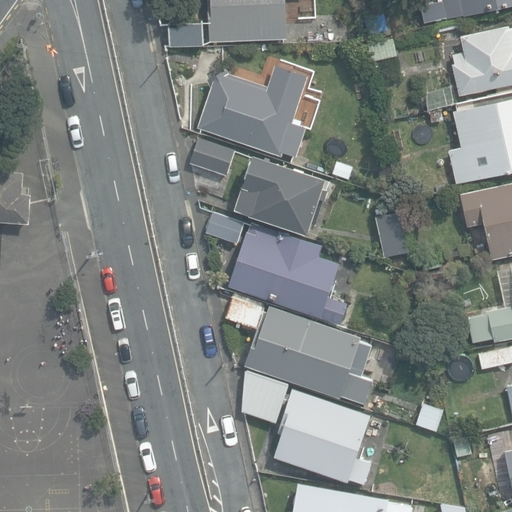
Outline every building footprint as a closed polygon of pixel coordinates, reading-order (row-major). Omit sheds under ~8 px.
[(209,0),(211,40),(289,37),(287,0),(209,0)] [(422,4),(425,22),(511,5),(511,0),(439,0),(439,1),(422,4)] [(363,19),(367,34),(388,29),(384,13),(363,19)] [(170,22),(172,46),(204,44),(203,20),(170,22)] [(455,63),(461,93),(511,82),(511,26),(510,27),(510,25),(462,35),(466,52),(454,54),(456,63),(455,63)] [(371,42),(374,59),(399,55),(395,37),(371,42)] [(284,151),(298,155),(301,145),(307,147),(311,132),(306,131),(308,126),(295,121),(310,74),(277,63),(270,85),(231,72),(228,68),(208,78),(212,87),(199,127),(283,154),(284,151)] [(451,149),(458,182),(511,170),(511,97),(455,110),(463,147),(451,149)] [(441,108),(430,111),(432,121),(444,118),(441,108)] [(192,161),(227,174),(236,148),(201,136),(192,161)] [(252,213),(309,233),(321,197),(326,199),(330,188),(325,186),(328,177),(255,152),(237,208),(252,213)] [(336,160),(332,173),(350,179),(354,166),(336,160)] [(0,216),(27,218),(30,188),(20,188),(22,167),(0,165),(0,216)] [(488,230),(494,257),(511,253),(511,182),(463,193),(469,225),(474,224),(476,233),(488,230)] [(208,231),(239,241),(246,221),(214,210),(208,231)] [(377,216),(386,257),(410,251),(401,211),(377,216)] [(230,284),(341,323),(348,302),(330,295),(341,262),(321,254),(323,247),(253,222),(250,231),(248,230),(230,284)] [(419,256),(423,270),(443,265),(439,251),(419,256)] [(469,316),(474,341),(495,337),(496,339),(511,336),(511,266),(500,269),(507,306),(491,309),(490,305),(481,307),(482,313),(469,316)] [(226,316),(258,327),(265,305),(233,294),(226,316)] [(343,394),(366,402),(374,379),(360,374),(370,345),(359,342),(361,335),(271,304),(269,310),(265,309),(264,309),(258,327),(245,364),(342,396),(342,394),(343,394)] [(408,316),(412,330),(423,327),(419,313),(408,316)] [(511,345),(480,352),(484,367),(511,361),(511,345)] [(244,409),(278,420),(291,383),(247,368),(244,409)] [(351,477),(366,482),(373,461),(358,456),(372,413),(294,387),(279,431),(283,433),(275,455),(349,480),(350,476),(351,477)] [(417,425),(438,432),(444,415),(423,408),(417,425)] [(455,438),(460,455),(473,452),(468,435),(455,438)] [(412,511),(414,505),(389,501),(390,497),(298,483),(294,511),(288,510),(287,511),(412,511)] [(467,511),(466,506),(443,502),(444,511),(467,511)]
